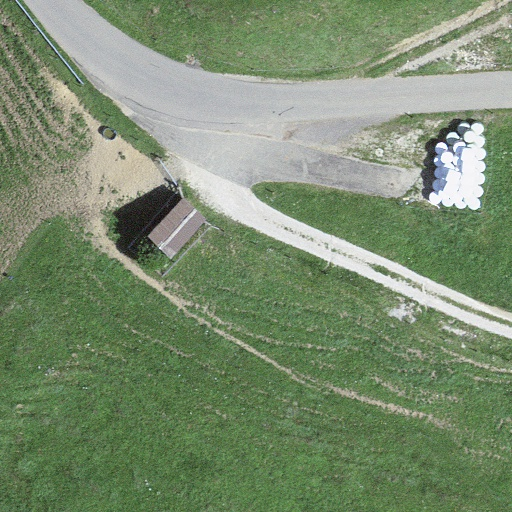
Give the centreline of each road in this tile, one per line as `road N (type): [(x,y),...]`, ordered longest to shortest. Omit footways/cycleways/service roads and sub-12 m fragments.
road 1 (unclassified): [(47,0),(95,45),(157,83),(225,100),(328,102),(511,87)]
road 2 (track): [(157,83),(185,149),(214,189),(265,226),(511,323)]
